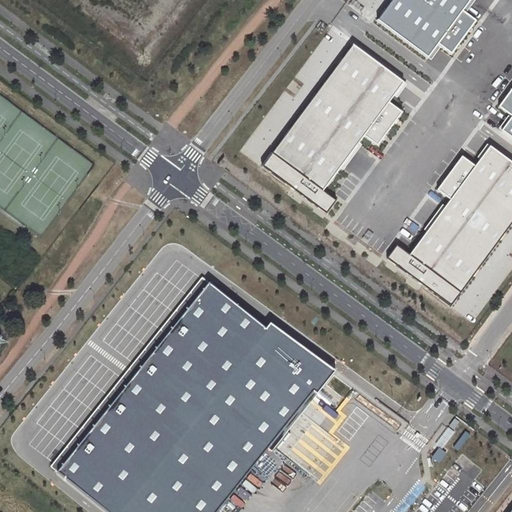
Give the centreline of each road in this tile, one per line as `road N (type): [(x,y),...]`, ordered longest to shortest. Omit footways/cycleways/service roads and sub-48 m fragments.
road 1 (unclassified): [(174,177),(454,383)]
road 2 (unclassified): [(0,396),(174,177)]
road 3 (unclassified): [(174,177),(312,0)]
road 4 (unclassified): [(0,47),(174,177)]
road 5 (unknown): [(254,152),(347,27)]
